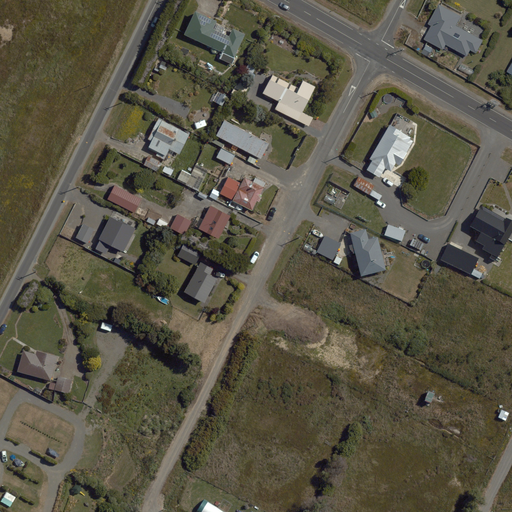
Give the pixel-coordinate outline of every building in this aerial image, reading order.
[(489,46),(442,20),(420,60),(466,86),(489,46)] [(242,51),(191,28),(173,56),(231,82),(242,51)] [(511,68),(503,94),(511,100),(511,68)] [(281,139),(292,137),(313,102),(304,97),(296,105),(270,91),(260,111),(281,122),(281,139)] [(187,152),(158,135),(142,169),(170,182),(187,152)] [(269,159),(221,135),(212,153),(261,176),(269,159)] [(420,154),(390,136),(357,188),(392,202),(420,154)] [(177,180),(186,185),(184,189),(192,193),(203,171),(195,167),(192,173),(183,168),(177,180)] [(114,183),(107,198),(135,212),(142,197),(114,183)] [(260,201),(229,186),(219,210),(250,229),(260,201)] [(170,198),(149,188),(144,198),(166,208),(170,198)] [(138,216),(112,203),(104,217),(132,229),(138,216)] [(192,222),(177,213),(169,226),(184,235),(192,222)] [(86,244),(94,226),(81,220),(74,238),(86,244)] [(387,223),(383,235),(402,241),(406,229),(387,223)] [(511,244),(511,240),(485,223),(470,260),(493,275),(511,244)] [(230,236),(205,224),(193,247),(216,255),(230,236)] [(368,236),(365,227),(349,231),(359,273),(385,267),(377,234),(368,236)] [(130,248),(106,235),(91,259),(118,270),(130,248)] [(459,246),(451,241),(445,254),(453,258),(459,246)] [(183,244),(178,254),(194,262),(199,252),(183,244)] [(213,298),(193,286),(180,312),(201,319),(213,298)] [(58,375),(22,368),(7,394),(46,403),(58,375)] [(45,438),(39,450),(60,460),(66,448),(45,438)]
